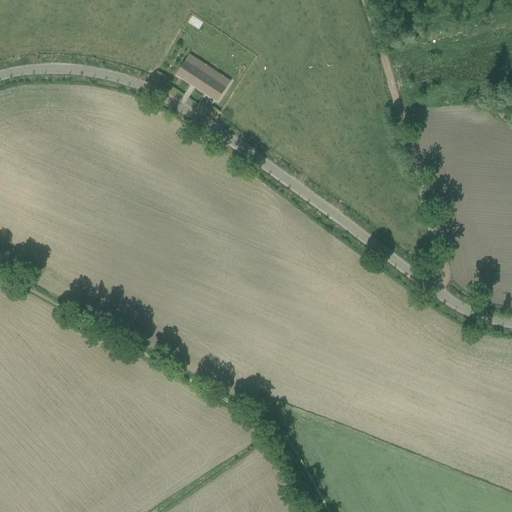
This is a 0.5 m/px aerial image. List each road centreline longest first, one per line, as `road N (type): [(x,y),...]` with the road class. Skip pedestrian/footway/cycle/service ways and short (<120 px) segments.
road 1 (residential): [(0,75),(105,75),(174,102),(443,296),(511,324)]
road 2 (track): [(0,271),(281,434),(324,511)]
